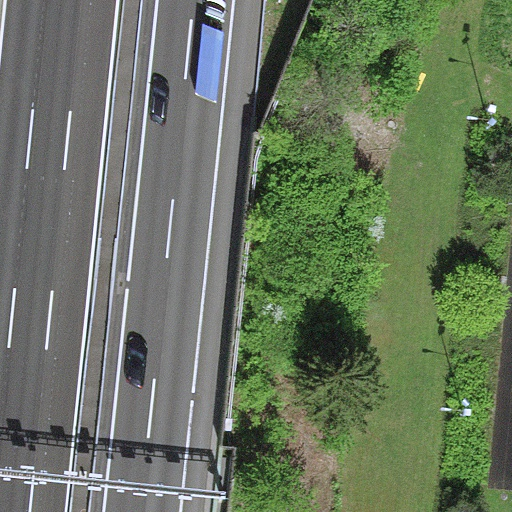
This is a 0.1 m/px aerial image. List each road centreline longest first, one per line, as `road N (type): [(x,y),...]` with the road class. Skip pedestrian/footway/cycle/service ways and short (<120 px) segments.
road 1 (motorway): [(141,511),(196,0)]
road 2 (motorway): [(58,0),(5,511)]
